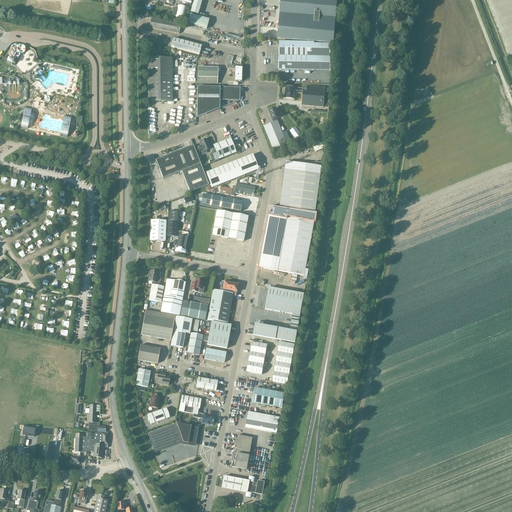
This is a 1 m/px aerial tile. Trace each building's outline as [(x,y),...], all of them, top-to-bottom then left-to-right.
[(280,0),(280,14),(335,19),(337,0),(280,0)] [(189,21),(208,26),(211,15),(193,10),(189,21)] [(335,19),(280,14),(277,39),(333,44),(335,19)] [(178,34),(180,24),(150,18),(148,28),(178,34)] [(164,39),(148,34),(147,39),(163,44),(164,39)] [(202,46),(183,41),(173,38),(171,47),(199,56),(202,46)] [(279,42),(278,70),(313,71),(313,43),(279,42)] [(147,102),(172,102),(171,58),(147,59),(147,102)] [(37,67),(32,71),(36,75),(41,71),(39,69),(37,67)] [(197,77),(217,77),(217,72),(217,68),(198,67),(197,77)] [(217,77),(197,77),(197,85),(217,85),(217,77)] [(38,89),(33,80),(22,87),(26,95),(38,89)] [(303,94),(302,106),(324,108),(324,107),(328,107),(330,90),(325,90),(325,89),(325,87),(307,86),(307,87),(304,87),(304,89),(295,88),(286,87),(285,99),(294,100),(295,93),(303,94)] [(197,87),(196,118),(219,109),(219,100),(239,101),(239,88),(197,87)] [(24,107),(20,128),(27,129),(34,130),(41,132),(41,131),(46,132),(46,133),(53,134),(60,136),(67,138),(71,117),(64,116),(57,114),(57,115),(50,113),(50,114),(45,112),(38,111),(38,110),(31,109),(24,107)] [(279,117),(276,109),(269,112),(272,120),(273,120),(274,122),(263,127),(273,150),(287,145),(277,121),(276,119),(279,117)] [(295,128),(290,131),(296,139),(301,135),(295,128)] [(316,144),(313,145),(315,150),(327,144),(324,137),(314,141),(316,144)] [(200,146),(196,148),(199,153),(200,156),(206,153),(206,151),(210,149),(206,139),(205,140),(204,139),(201,140),(201,141),(199,142),(200,146)] [(218,160),(236,153),(230,139),(213,146),(218,160)] [(192,146),(174,153),(181,172),(189,193),(208,185),(192,146)] [(181,172),(174,153),(155,160),(163,179),(181,172)] [(252,155),(233,162),(234,163),(206,174),(212,188),(244,175),(244,173),(257,168),(252,155)] [(315,213),(321,167),(286,162),(279,208),(315,213)] [(244,185),(241,185),(236,184),(235,186),(233,186),(232,189),(220,187),(220,191),(225,192),(225,194),(231,195),(231,196),(234,196),(234,194),(237,194),(238,191),(240,191),(239,194),(242,195),(242,192),(247,193),(246,194),(249,195),(250,194),(253,194),(254,188),(244,186),(244,185)] [(203,195),(201,205),(240,212),(242,202),(203,195)] [(269,207),(258,268),(304,276),(314,223),(315,223),(316,214),(315,213),(279,208),(269,207)] [(168,211),(168,222),(175,222),(177,222),(177,212),(168,211)] [(243,242),(248,217),(216,211),(212,236),(218,237),(243,242)] [(165,242),(166,221),(150,221),(149,241),(165,242)] [(168,222),(167,237),(176,237),(178,237),(176,249),(179,249),(179,250),(180,250),(185,251),(187,238),(181,236),(182,232),(176,231),(177,222),(175,222),(168,222)] [(32,228),(36,235),(41,233),(38,226),(32,228)] [(30,231),(25,233),(28,240),(33,237),(30,231)] [(36,240),(30,242),(33,249),(39,247),(36,240)] [(151,285),(148,301),(161,303),(163,287),(159,286),(161,278),(157,277),(157,273),(150,271),(148,281),(152,282),(151,285)] [(182,277),(181,282),(166,279),(160,312),(179,316),(185,283),(186,277),(182,277)] [(201,287),(202,281),(196,280),(195,283),(192,282),(191,286),(191,291),(203,293),(204,287),(201,287)] [(213,290),(211,300),(230,304),(232,296),(236,297),(237,289),(234,284),(222,282),(220,292),(213,290)] [(276,312),(280,290),(269,288),(265,310),(276,312)] [(287,314),(291,292),(280,290),(276,312),(287,314)] [(304,294),(291,292),(287,314),(292,315),(300,316),(304,294)] [(227,323),(230,304),(211,300),(207,320),(227,323)] [(205,321),(205,319),(207,306),(183,301),(180,316),(205,321)] [(155,338),(159,318),(160,313),(145,310),(144,316),(140,335),(155,338)] [(175,316),(160,313),(159,318),(155,338),(170,341),(174,321),(175,316)] [(298,324),(300,316),(292,315),(291,323),(298,324)] [(182,348),(184,340),(185,334),(189,334),(192,320),(175,317),(170,346),(182,348)] [(208,337),(207,342),(207,345),(226,349),(231,325),(211,322),(208,337)] [(297,332),(298,324),(291,323),(290,331),(297,332)] [(260,337),(262,326),(255,324),(253,335),(260,337)] [(267,338),(269,327),(262,326),(260,337),(267,338)] [(274,339),(276,328),(269,327),(267,338),(274,339)] [(281,341),(283,329),(276,328),(274,339),(281,341)] [(295,343),(297,332),(290,331),(283,329),(281,341),(295,343)] [(201,341),(207,342),(208,337),(190,333),(187,353),(199,355),(201,341)] [(252,342),(250,352),(265,355),(267,345),(252,342)] [(279,342),(278,352),(293,355),(295,345),(279,342)] [(157,364),(160,349),(140,345),(137,360),(157,364)] [(224,363),(226,353),(206,349),(204,359),(224,363)] [(263,365),(265,355),(250,352),(248,362),(263,365)] [(291,365),(293,355),(278,352),(276,362),(291,365)] [(262,375),(263,365),(248,362),(247,372),(262,375)] [(287,385),(291,365),(276,362),(272,382),(287,385)] [(135,386),(147,388),(150,372),(138,370),(135,386)] [(164,374),(155,372),(154,377),(157,378),(156,382),(163,384),(163,385),(168,386),(170,377),(164,375),(164,374)] [(217,382),(198,378),(196,388),(215,391),(217,382)] [(285,394),(255,388),(252,403),(282,408),(285,394)] [(160,397),(151,395),(149,407),(154,408),(153,413),(147,415),(150,424),(169,418),(166,409),(156,412),(156,409),(158,409),(160,397)] [(201,400),(181,396),(178,412),(193,415),(193,418),(200,419),(200,418),(202,419),(201,424),(205,424),(205,425),(208,426),(208,425),(212,426),(213,423),(213,422),(214,418),(203,416),(203,415),(201,414),(197,413),(198,409),(199,409),(201,400)] [(85,409),(85,414),(89,414),(87,431),(104,432),(105,427),(99,427),(99,424),(94,423),(95,406),(89,406),(89,409),(85,409)] [(277,434),(280,418),(248,412),(245,428),(277,434)] [(176,424),(148,434),(155,453),(179,444),(183,443),(188,444),(195,445),(197,436),(198,428),(176,424)] [(23,426),(22,435),(34,437),(35,428),(23,426)] [(87,433),(87,437),(86,451),(93,452),(93,457),(102,458),(102,448),(106,448),(106,444),(107,444),(108,435),(87,433)] [(86,453),(86,451),(87,437),(81,437),(82,435),(75,434),(74,452),(75,452),(75,454),(73,454),(73,457),(70,457),(70,464),(79,464),(80,453),(86,453)] [(235,439),(235,442),(251,445),(252,438),(237,435),(236,440),(235,439)] [(249,451),(251,445),(235,442),(234,444),(236,444),(235,448),(236,449),(249,451)] [(39,447),(37,462),(43,463),(44,457),(46,458),(48,449),(39,447)] [(23,449),(21,460),(29,462),(31,450),(23,449)] [(247,463),(249,456),(235,453),(234,453),(233,458),(232,458),(231,460),(247,463)] [(246,470),(247,463),(231,460),(231,462),(232,462),(231,467),(246,470)] [(249,481),(223,476),(221,487),(246,492),(249,481)] [(264,482),(263,482),(257,481),(257,484),(247,482),(245,492),(261,495),(264,482)] [(0,489),(0,507),(3,508),(13,509),(14,503),(5,501),(7,491),(0,489)] [(80,490),(78,503),(85,504),(87,493),(85,492),(85,491),(84,490),(82,490),(82,491),(80,490)] [(16,499),(19,500),(18,507),(23,508),(25,500),(24,500),(25,492),(18,491),(16,499)] [(29,497),(27,508),(33,509),(32,511),(38,511),(39,510),(36,510),(36,509),(38,502),(40,493),(35,491),(33,498),(29,497)] [(47,501),(44,511),(58,511),(62,492),(60,492),(60,491),(57,491),(56,491),(54,500),(54,502),(47,501)] [(105,511),(108,501),(104,500),(105,496),(98,495),(93,511),(105,511)] [(125,509),(124,510),(123,503),(117,503),(117,510),(115,510),(115,511),(133,511),(132,507),(124,509),(125,509)]
